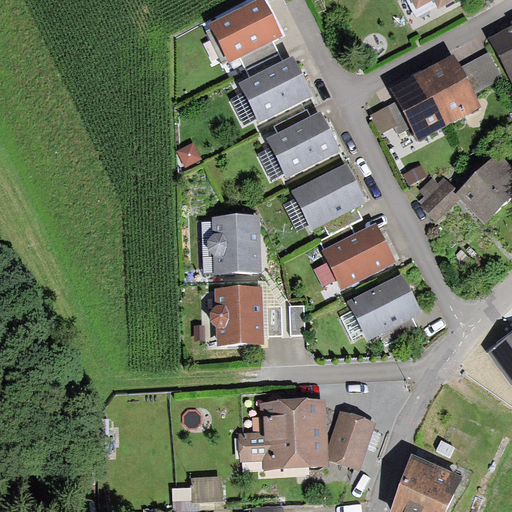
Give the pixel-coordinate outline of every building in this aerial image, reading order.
[(431,2),(436,13),(460,1),(459,0),(407,0),(413,11),(431,2)] [(210,34),(227,67),(276,42),(259,9),(210,34)] [(511,34),(489,47),(511,87),(511,27),(510,28),(511,31),(511,34)] [(422,82),(447,128),(476,112),(450,65),(422,82)] [(242,93),(258,124),(305,100),(289,69),(242,93)] [(391,98),(417,144),(447,128),(422,82),(391,98)] [(270,146),(286,179),(332,156),(316,124),(270,146)] [(456,201),(482,228),(511,198),(511,178),(497,162),(456,201)] [(295,199),(312,231),(358,205),(341,174),(295,199)] [(209,224),(210,278),(256,277),(256,224),(209,224)] [(324,258),(341,291),(389,266),(372,233),(324,258)] [(351,310),(367,341),(415,316),(399,285),(351,310)] [(217,296),(216,349),(258,349),(259,296),(217,296)] [(511,335),(490,352),(511,381),(511,335)] [(265,464),(265,471),(321,469),(319,408),(263,410),(264,436),(239,437),(240,465),(265,464)] [(342,420),(327,459),(353,469),(368,429),(342,420)] [(393,511),(445,511),(457,487),(415,467),(393,511)]
